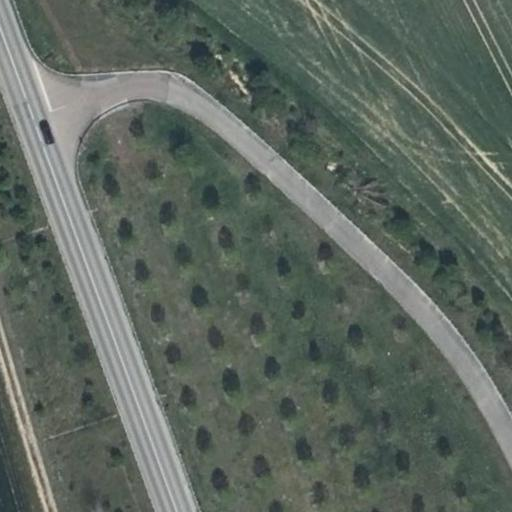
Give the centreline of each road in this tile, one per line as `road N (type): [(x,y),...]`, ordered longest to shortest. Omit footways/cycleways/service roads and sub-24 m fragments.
road 1 (tertiary): [(0,26),(177,511)]
road 2 (track): [(49,511),(0,344)]
